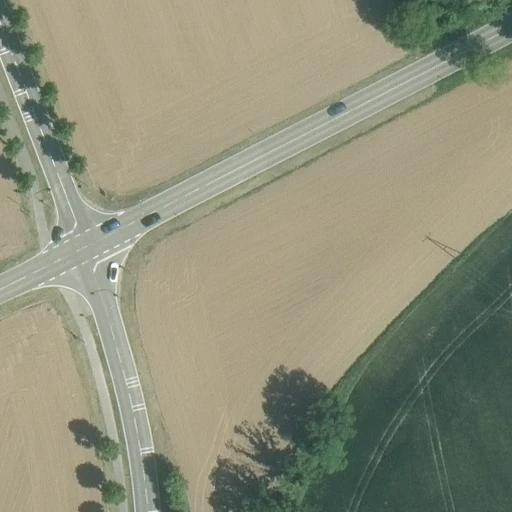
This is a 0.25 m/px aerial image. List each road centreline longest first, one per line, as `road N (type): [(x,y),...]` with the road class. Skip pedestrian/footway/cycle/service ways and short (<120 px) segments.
road 1 (secondary): [(84,247),(511,26)]
road 2 (secondary): [(149,511),(141,449),(84,247)]
road 3 (secondary): [(84,247),(0,23)]
